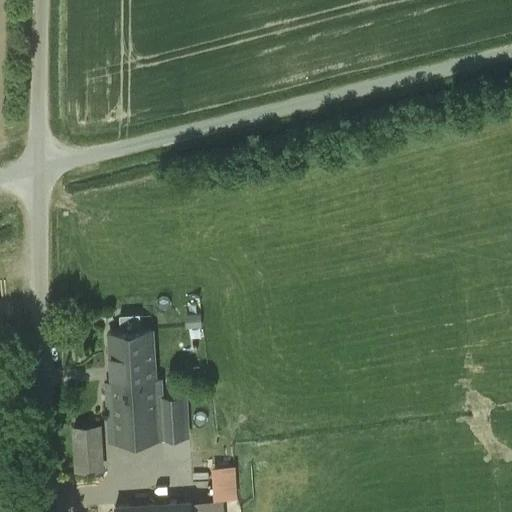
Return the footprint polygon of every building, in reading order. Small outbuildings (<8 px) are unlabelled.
[(150,329),(110,331),(113,381),(120,380),(153,378),(150,329)] [(153,378),(120,380),(113,381),(107,381),(110,439),(186,435),(184,396),(160,397),(159,378),(153,378)] [(99,425),(73,427),(75,469),(101,467),(99,425)] [(233,466),(214,467),(216,498),(221,498),(235,497),(233,466)] [(216,498),(190,500),(191,511),(221,511),(221,498),(216,498)] [(191,511),(190,500),(115,505),(115,511),(191,511)]
